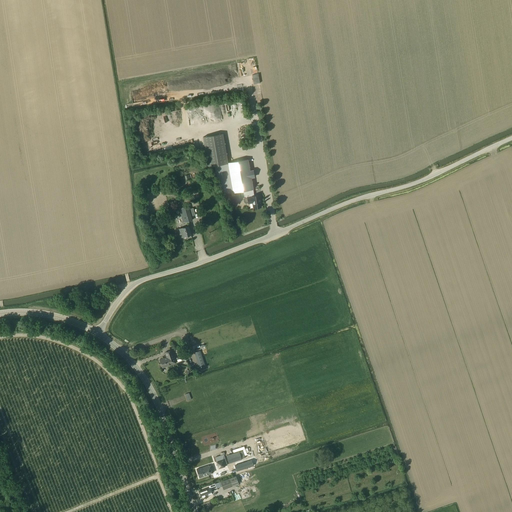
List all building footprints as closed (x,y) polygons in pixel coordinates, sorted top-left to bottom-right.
[(239,84),(239,74),(225,74),(225,83),(239,84)] [(181,80),(177,84),(181,89),(185,85),(181,80)] [(223,134),(203,137),(208,167),(228,163),(233,193),(243,191),(244,198),(243,198),(244,201),(245,202),(246,203),(247,204),(248,203),(248,204),(252,203),(253,208),(261,207),(260,200),(261,199),(260,195),(254,196),(248,159),(228,163),(223,134)] [(193,220),(188,206),(179,208),(183,223),(193,220)] [(191,235),(189,226),(179,229),(181,238),(184,237),(185,239),(191,237),(191,235)] [(160,360),(162,368),(173,364),(172,360),(174,359),(171,350),(166,352),(168,357),(160,360)] [(239,452),(226,456),(229,463),(241,459),(239,452)] [(217,464),(218,468),(227,465),(224,456),(224,455),(220,456),(221,457),(222,460),(217,462),(216,459),(215,457),(216,459),(217,464)] [(255,460),(238,466),(240,472),(257,466),(255,460)] [(199,478),(211,474),(208,466),(196,470),(199,478)] [(221,482),(223,490),(239,484),(236,476),(221,482)] [(208,486),(209,488),(199,492),(201,498),(212,494),(211,492),(217,490),(215,483),(208,486)]
